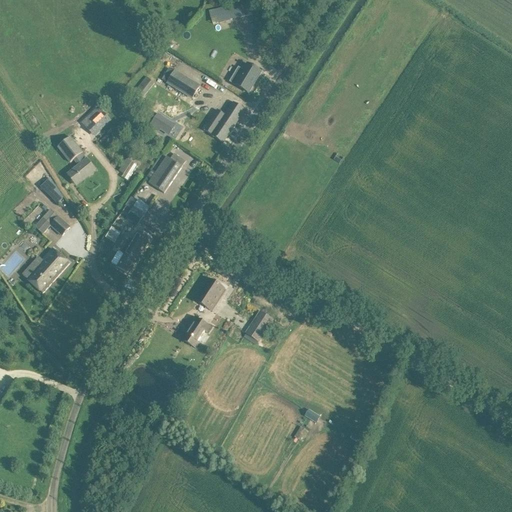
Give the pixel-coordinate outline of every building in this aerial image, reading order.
[(240,4),(214,10),(215,13),(217,23),(253,14),(250,2),(240,4)] [(262,72),(247,64),(243,71),(239,68),(230,82),(249,93),(262,72)] [(175,72),(170,69),(163,80),(168,83),(192,99),(200,87),(175,71),(175,72)] [(146,77),(134,92),(142,99),(155,84),(146,77)] [(205,131),(212,135),(211,136),(223,143),(245,110),(234,102),(225,115),(218,111),(205,131)] [(168,135),(175,124),(160,114),(151,127),(159,132),(160,130),(168,135)] [(100,116),(92,123),(99,131),(107,124),(100,116)] [(83,153),(70,137),(58,147),(70,163),(74,160),(79,166),(68,175),(75,183),(88,173),(90,175),(95,171),(87,160),(82,153),(83,153)] [(164,194),(182,167),(185,162),(174,154),(171,159),(167,157),(149,184),(164,194)] [(64,198),(50,178),(41,188),(58,205),(64,198)] [(149,208),(138,200),(126,218),(137,225),(149,208)] [(51,210),(36,227),(43,234),(51,226),(62,236),(70,228),(51,210)] [(150,239),(149,238),(151,234),(151,233),(146,230),(144,230),(142,234),(138,231),(132,240),(130,239),(124,235),(118,244),(140,256),(150,239)] [(129,274),(140,256),(118,244),(115,249),(122,253),(122,252),(124,253),(116,267),(129,274)] [(53,249),(26,279),(43,294),(70,264),(53,249)] [(196,300),(211,310),(225,288),(210,279),(196,300)] [(263,340),(261,338),(273,320),(264,314),(253,331),(250,329),(246,334),(260,343),(263,340)] [(181,339),(196,349),(201,343),(198,341),(205,331),(207,333),(211,327),(196,317),(192,323),(194,325),(188,335),(185,333),(181,339)] [(309,410),(306,416),(317,421),(320,415),(309,410)]
